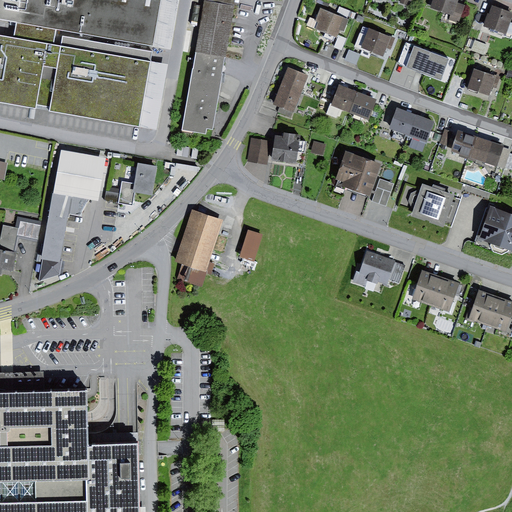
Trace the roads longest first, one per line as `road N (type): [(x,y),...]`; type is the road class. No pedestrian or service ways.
road 1 (residential): [(217,168),(270,199),(511,280)]
road 2 (residential): [(0,313),(98,280),(174,221),(217,168)]
road 3 (residential): [(279,46),(511,132)]
road 4 (residential): [(217,168),(279,46)]
